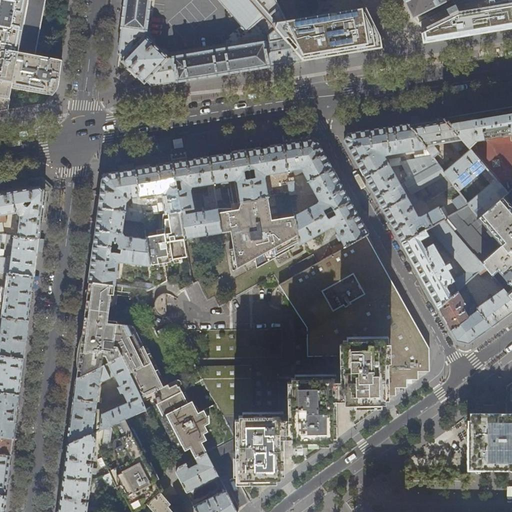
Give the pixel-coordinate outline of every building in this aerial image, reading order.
[(0,0),(0,111),(8,110),(11,92),(49,99),(52,95),(59,82),(62,60),(14,53),(21,0),(0,0)] [(120,78),(127,85),(126,86),(129,89),(130,88),(131,89),(170,83),(216,75),(216,76),(223,75),(230,74),(230,73),(268,67),(303,61),(291,48),(284,49),(283,40),(285,40),(249,0),(125,0),(116,74),(117,75),(116,76),(119,79),(120,78)] [(286,21),(275,0),(249,0),(285,40),(291,48),(303,61),(319,58),(380,48),(379,33),(366,8),(286,21)] [(447,0),(404,0),(413,17),(447,0)] [(419,22),(428,40),(511,26),(511,2),(484,7),(482,5),(479,3),(476,2),(472,1),(467,0),(464,1),(460,2),(457,3),(456,4),(419,22)] [(461,115),(443,118),(467,146),(470,149),(486,167),(496,179),(508,193),(511,189),(511,107),(489,111),(461,115)] [(426,121),(408,124),(433,158),(439,153),(433,145),(451,142),(459,152),(467,146),(443,118),(426,121)] [(408,124),(391,127),(367,131),(348,134),(345,141),(354,157),(373,191),(392,225),(402,243),(425,230),(424,230),(418,233),(417,230),(417,229),(423,225),(424,226),(426,229),(429,227),(430,227),(443,220),(449,217),(443,207),(440,209),(439,207),(421,217),(417,216),(411,204),(422,198),(424,202),(454,185),(443,171),(433,158),(408,124)] [(284,145),(283,145),(287,171),(301,169),(308,181),(331,168),(323,153),(318,144),(311,140),(305,141),(296,143),(284,145)] [(283,145),(264,148),(260,149),(232,153),(209,157),(217,207),(218,207),(217,204),(221,204),(219,194),(216,195),(214,183),(220,182),(221,184),(227,183),(227,181),(235,179),(237,182),(241,203),(267,198),(267,196),(264,178),(265,174),(273,173),(273,176),(280,175),(280,172),(287,171),(283,145)] [(458,191),(486,167),(470,149),(457,160),(443,171),(454,185),(458,191)] [(182,189),(181,190),(177,190),(183,228),(184,237),(185,239),(222,233),(219,213),(218,207),(217,207),(209,157),(200,159),(187,161),(182,162),(172,163),(175,180),(179,180),(180,181),(180,182),(181,188),(182,189)] [(163,202),(166,202),(168,213),(166,214),(164,230),(156,232),(156,235),(146,236),(146,239),(148,251),(151,265),(154,284),(154,287),(167,280),(164,260),(187,256),(185,239),(184,237),(183,228),(177,190),(176,187),(172,188),(168,185),(168,182),(175,180),(172,163),(150,167),(135,169),(142,212),(143,218),(153,216),(149,198),(155,197),(154,193),(162,191),(163,202)] [(331,168),(308,181),(319,201),(317,204),(294,216),(296,230),(325,215),(323,211),(324,209),(329,207),(329,206),(331,207),(333,210),(350,201),(340,183),(331,168)] [(119,172),(107,174),(102,179),(100,194),(99,207),(142,212),(135,169),(134,169),(119,172)] [(505,196),(508,193),(496,179),(480,193),(474,186),(462,197),(469,205),(479,218),(505,196)] [(15,189),(0,191),(0,233),(3,234),(2,223),(7,222),(6,215),(15,214),(17,219),(19,220),(17,236),(39,239),(41,222),(45,190),(40,185),(15,189)] [(459,211),(469,205),(462,197),(461,194),(452,200),(459,211)] [(505,196),(479,218),(478,218),(481,221),(482,220),(489,228),(488,229),(492,234),(494,233),(500,241),(499,242),(501,244),(480,263),(485,268),(486,268),(491,275),(497,270),(511,287),(511,288),(507,294),(511,300),(511,207),(506,200),(507,199),(505,196)] [(271,220),(267,198),(241,203),(239,210),(219,213),(222,233),(230,231),(236,269),(274,248),(276,258),(289,251),(288,248),(298,242),(296,230),(294,216),(271,220)] [(359,218),(350,201),(333,210),(334,213),(334,215),(333,215),(329,217),(328,218),(327,218),(325,215),(296,230),(298,242),(298,245),(330,226),(333,227),(337,234),(335,235),(338,241),(339,241),(341,240),(345,247),(366,235),(368,234),(359,218)] [(143,218),(142,212),(99,207),(96,226),(94,244),(111,246),(112,239),(116,240),(119,244),(118,247),(121,248),(148,251),(146,239),(125,236),(122,232),(124,220),(143,222),(143,218)] [(480,263),(443,220),(430,227),(432,232),(466,273),(457,279),(459,282),(455,286),(452,281),(453,281),(433,244),(432,245),(427,236),(428,235),(425,230),(402,243),(417,271),(438,308),(457,292),(466,285),(485,268),(480,263)] [(0,272),(4,273),(34,277),(37,254),(39,239),(17,236),(3,234),(0,233),(0,272)] [(366,235),(345,247),(325,258),(298,274),(279,284),(307,328),(306,357),(343,357),(343,340),(383,339),(384,396),(396,396),(395,388),(407,388),(407,380),(418,380),(418,372),(429,372),(429,348),(423,338),(405,304),(386,271),(376,252),(366,235)] [(111,250),(111,246),(94,244),(92,261),(89,282),(115,285),(116,277),(118,277),(120,268),(117,267),(118,262),(121,261),(151,265),(148,251),(121,248),(121,252),(120,252),(119,252),(113,251),(112,252),(111,250)] [(34,277),(4,273),(2,289),(7,289),(5,305),(0,304),(0,305),(0,317),(2,318),(28,321),(31,304),(34,277)] [(119,295),(121,286),(115,285),(89,282),(87,294),(82,332),(81,335),(77,343),(75,352),(75,359),(75,362),(76,367),(77,371),(76,378),(122,357),(138,391),(142,402),(153,397),(157,404),(183,390),(184,387),(184,385),(183,383),(182,382),(181,381),(180,381),(177,381),(167,385),(169,388),(164,390),(162,386),(164,385),(144,344),(142,345),(141,344),(133,328),(130,325),(126,325),(119,324),(119,322),(115,321),(117,295),(119,295)] [(504,317),(511,312),(511,300),(507,294),(504,290),(493,297),(491,295),(489,296),(490,299),(478,307),(477,309),(478,311),(477,312),(483,318),(484,318),(491,327),(504,317)] [(464,305),(457,292),(438,308),(444,318),(451,331),(468,318),(467,316),(463,308),(468,305),(467,303),(464,305)] [(167,318),(166,294),(165,294),(161,295),(159,296),(157,298),(155,301),(155,303),(154,306),(154,309),(155,311),(156,312),(158,315),(159,316),(162,317),(165,318),(167,318)] [(477,311),(468,318),(451,331),(456,341),(468,344),(477,337),(491,327),(484,318),(483,318),(477,312),(477,311)] [(28,327),(28,321),(2,318),(1,326),(0,325),(0,355),(24,359),(27,330),(28,327)] [(343,357),(344,405),(385,404),(384,396),(383,339),(343,340),(343,357)] [(20,386),(24,359),(0,355),(0,392),(19,395),(20,386)] [(138,391),(122,357),(76,378),(73,406),(68,444),(93,433),(110,426),(126,418),(145,410),(142,402),(138,391)] [(253,415),(251,365),(195,367),(202,380),(231,430),(230,430),(230,431),(234,437),(205,454),(217,476),(239,476),(238,416),(253,415)] [(291,438),(291,441),(332,441),(331,377),(290,378),(291,419),(291,438)] [(231,430),(202,380),(185,389),(183,390),(157,404),(154,405),(162,421),(174,444),(176,448),(182,444),(185,450),(190,448),(192,451),(214,439),(230,431),(230,430),(231,430)] [(511,381),(506,386),(505,412),(469,411),(469,414),(469,420),(466,420),(467,465),(467,469),(467,470),(511,471),(511,381)] [(0,436),(13,438),(17,411),(17,408),(19,395),(0,392),(0,436)] [(239,476),(239,479),(280,479),(280,460),(280,438),(280,419),(280,415),(253,415),(238,416),(239,476)] [(118,465),(107,471),(115,487),(127,511),(137,511),(161,492),(164,489),(151,465),(133,431),(126,418),(110,426),(116,438),(114,439),(113,441),(113,443),(119,456),(114,459),(118,465)] [(291,438),(291,419),(280,419),(280,438),(291,438)] [(205,454),(234,437),(230,431),(214,439),(192,451),(193,454),(195,457),(205,454)] [(96,440),(93,433),(68,444),(64,471),(61,494),(59,511),(87,511),(87,510),(93,511),(93,508),(88,507),(89,501),(88,501),(88,497),(89,497),(92,474),(96,474),(97,469),(93,468),(93,463),(86,462),(87,458),(94,459),(96,440)] [(12,452),(13,438),(0,436),(0,454),(11,456),(12,452)] [(438,440),(421,452),(433,468),(450,456),(438,440)] [(8,476),(11,456),(0,454),(0,494),(6,495),(8,476)] [(236,511),(217,476),(205,454),(195,457),(194,459),(196,465),(190,468),(187,462),(178,466),(176,472),(187,493),(215,479),(221,491),(194,506),(196,511),(236,511)] [(170,503),(161,492),(137,511),(172,511),(168,506),(170,503)]
